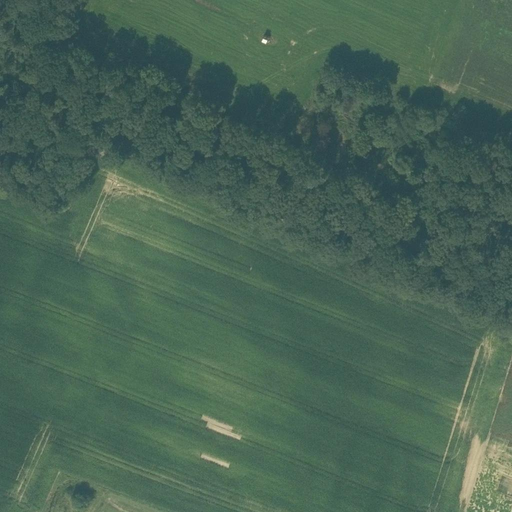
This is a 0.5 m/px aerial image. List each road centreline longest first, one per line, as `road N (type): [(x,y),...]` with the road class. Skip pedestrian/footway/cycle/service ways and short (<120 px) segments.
road 1 (track): [(511,206),(419,185),(373,209),(252,175),(4,71)]
road 2 (track): [(511,298),(373,209)]
